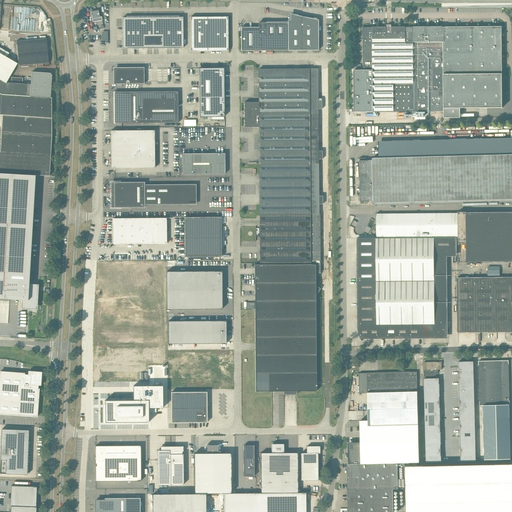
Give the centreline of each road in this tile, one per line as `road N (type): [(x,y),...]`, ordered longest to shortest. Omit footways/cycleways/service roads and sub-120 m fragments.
road 1 (unclassified): [(236,58),(238,432)]
road 2 (unclassified): [(343,353),(342,56)]
road 3 (unclassified): [(100,58),(99,215),(77,215)]
road 4 (unclassified): [(64,432),(238,432)]
road 5 (unclassified): [(511,348),(343,353)]
road 6 (tertiary): [(77,215),(77,58)]
road 7 (tertiary): [(67,59),(67,215)]
road 8 (tertiary): [(67,215),(59,344)]
road 9 (tertiary): [(69,343),(77,215)]
road 10 (unknown): [(99,215),(202,206),(205,184)]
road 11 (unclassified): [(111,58),(112,10),(184,8)]
